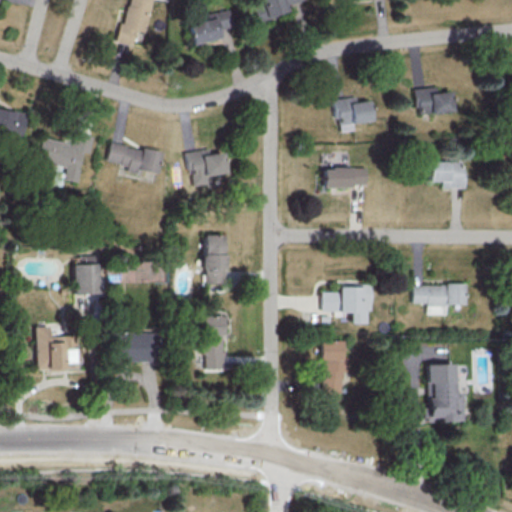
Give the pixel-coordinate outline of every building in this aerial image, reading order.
[(111,41),(129,44),(131,30),(142,32),(147,0),(124,0),(120,22),(115,21),(111,41)] [(246,0),(255,21),(285,9),(283,5),(296,0),(246,0)] [(202,13),(203,21),(185,23),(188,42),(216,39),(215,28),(228,26),(226,10),(202,13)] [(447,90),(434,91),(433,86),(411,88),(413,114),(450,111),(447,90)] [(329,98),(331,118),(336,118),(337,131),(351,130),(350,122),(368,120),(366,100),(354,101),(354,96),(329,98)] [(22,114),(0,108),(0,133),(16,137),(22,114)] [(37,137),(33,159),(61,165),(59,178),(73,181),(78,151),(85,152),(88,136),(70,133),(68,142),(37,137)] [(153,173),(158,151),(106,141),(102,160),(123,165),(122,171),(134,173),(134,169),(153,173)] [(223,172),(220,151),(199,154),(198,149),(181,151),(184,169),(187,168),(190,186),(204,183),(203,175),(223,172)] [(438,187),(461,186),(460,159),(425,161),(426,181),(438,180),(438,187)] [(319,185),(363,186),(363,167),(320,167),(319,185)] [(221,283),(220,234),(200,234),(200,283),(221,283)] [(94,293),(94,263),(69,263),(69,294),(94,293)] [(409,283),(408,302),(423,302),(422,313),(442,313),(442,304),(461,304),(461,284),(409,283)] [(318,290),(318,311),(347,311),(346,322),(362,323),(362,309),(368,309),(368,286),(335,286),(335,291),(318,290)] [(220,315),(199,316),(201,370),(221,369),(220,315)] [(30,326),(32,369),(60,368),(59,344),(65,343),(65,335),(45,336),(45,325),(30,326)] [(340,340),(318,340),(317,359),(320,359),(320,392),(339,393),(339,371),(344,371),(344,357),(340,357),(340,340)] [(459,392),(450,392),(450,363),(422,363),(423,407),(420,407),(420,421),(459,420),(459,392)]
